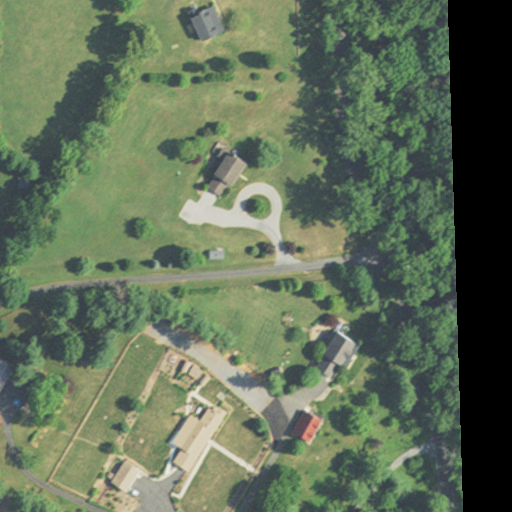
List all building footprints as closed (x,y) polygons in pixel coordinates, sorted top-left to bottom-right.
[(215,5),(226,30),(202,41),(188,11),(198,6),(201,12),(215,5)] [(209,187),(222,195),(230,184),(232,185),(248,163),(230,150),(230,151),(224,147),(218,155),(225,160),(216,173),(218,174),(209,187)] [(239,170),(227,153),(193,178),(205,194),(239,170)] [(317,331),(299,373),(319,382),(337,340),(317,331)] [(173,442),(182,448),(173,462),(190,473),(225,417),(224,416),(227,411),(220,407),(219,408),(216,407),(214,410),(210,407),(201,420),(191,413),(173,442)] [(98,479),(112,491),(127,471),(113,460),(98,479)]
